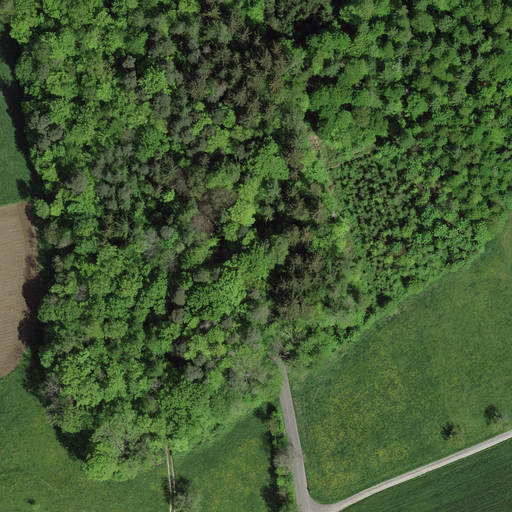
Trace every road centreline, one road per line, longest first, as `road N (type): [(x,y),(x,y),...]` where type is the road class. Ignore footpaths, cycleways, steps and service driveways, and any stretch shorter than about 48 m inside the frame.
road 1 (tertiary): [(119,0),(109,23),(108,69),(175,160),(267,322),(305,511)]
road 2 (track): [(170,511),(169,409),(215,229)]
road 3 (track): [(317,511),(511,429)]
